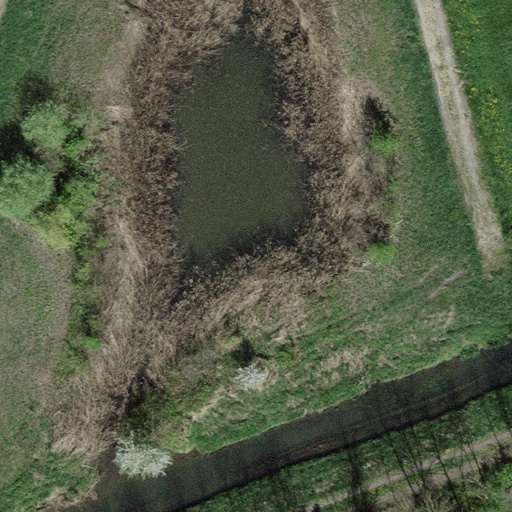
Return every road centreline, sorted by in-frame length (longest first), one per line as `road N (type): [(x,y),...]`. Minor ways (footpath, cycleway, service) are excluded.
road 1 (track): [(426,0),(498,269)]
road 2 (track): [(326,511),(511,443)]
